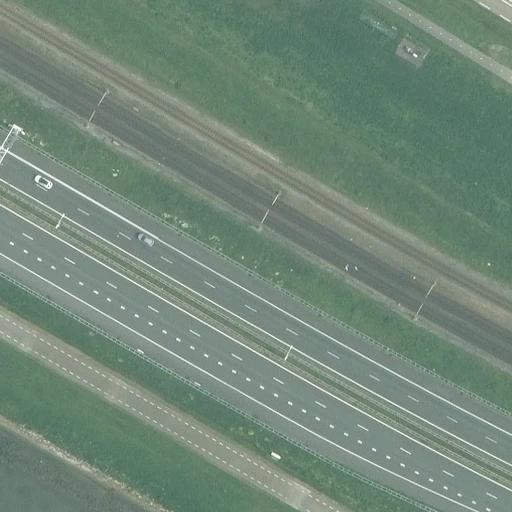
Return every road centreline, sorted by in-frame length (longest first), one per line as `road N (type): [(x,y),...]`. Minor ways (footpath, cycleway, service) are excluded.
road 1 (motorway): [(511,455),(0,165)]
road 2 (motorway): [(0,222),(286,389),(511,507)]
road 3 (unclassified): [(325,511),(0,325)]
